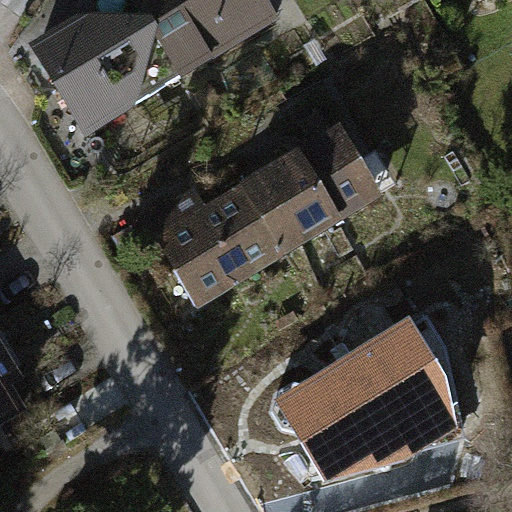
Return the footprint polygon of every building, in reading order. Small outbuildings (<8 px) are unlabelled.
[(133,0),(147,22),(184,83),(187,88),(287,28),(270,0),(133,0)] [(147,22),(86,19),(34,49),(90,145),(142,114),(145,106),(184,83),(147,22)] [(346,129),(246,188),(290,264),(391,206),(346,129)] [(202,314),(290,264),(246,188),(208,209),(198,191),(148,220),(202,314)] [(289,390),(332,471),(438,414),(394,334),(289,390)] [(0,364),(12,357),(0,336),(0,364)] [(29,386),(12,357),(0,364),(0,439),(33,420),(18,393),(29,386)]
